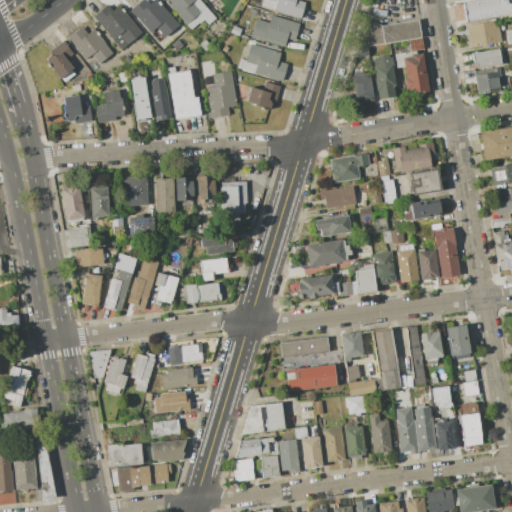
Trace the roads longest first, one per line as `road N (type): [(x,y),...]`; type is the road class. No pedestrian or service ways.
road 1 (residential): [(511,474),(434,0)]
road 2 (residential): [(511,294),(273,324),(224,320),(65,338)]
road 3 (residential): [(511,461),(98,510)]
road 4 (secondary): [(98,511),(24,114)]
road 5 (secondary): [(0,128),(76,511)]
road 6 (residential): [(303,142),(31,157)]
road 7 (residential): [(511,107),(303,142)]
road 8 (tertiary): [(303,142),(248,322)]
road 9 (tertiary): [(248,322),(194,501)]
road 10 (tertiary): [(345,0),(303,142)]
